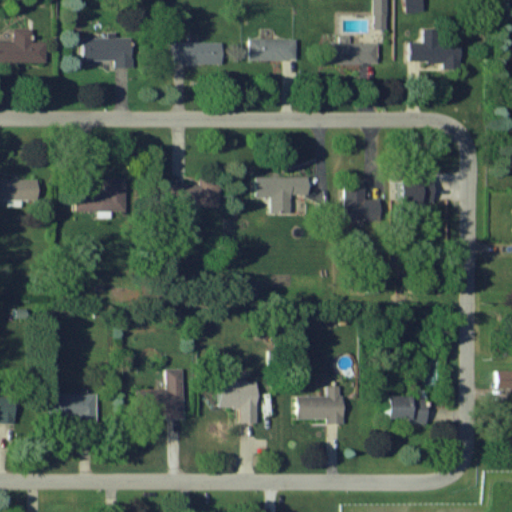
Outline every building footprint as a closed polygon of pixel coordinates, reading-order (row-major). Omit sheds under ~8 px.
[(384,0),(371,0),(371,28),(384,28),(384,0)] [(420,10),(418,0),(401,0),(403,13),(420,10)] [(457,41),(435,41),(435,29),(420,28),(419,43),(406,42),(406,62),(441,63),(441,68),(456,68),(457,41)] [(0,62),(43,63),(44,41),(29,41),(29,29),(11,29),(11,42),(0,41),(0,62)] [(346,43),(346,36),(335,36),(335,43),(320,43),(320,64),(374,64),(374,43),(346,43)] [(128,37),(79,37),(79,62),(128,62),(128,37)] [(293,39),(245,39),(245,60),(293,60),(293,39)] [(170,64),(219,64),(219,42),(170,42),(170,64)] [(122,177),(101,177),(101,193),(72,193),(72,211),(122,211),(122,177)] [(217,207),(216,177),(195,177),(195,184),(168,185),(168,208),(217,207)] [(304,195),(304,177),(251,177),(251,199),(267,199),(267,214),(287,214),(287,195),(304,195)] [(395,177),(395,202),(430,202),(430,177),(395,177)] [(0,199),(33,200),(33,180),(0,179),(0,199)] [(376,199),(362,199),(362,184),(341,184),(341,220),(376,220),(376,199)] [(161,418),(180,418),(179,368),(162,368),(162,388),(140,388),(140,412),(161,412),(161,418)] [(509,376),(495,375),(494,387),(508,388),(509,376)] [(254,419),(254,381),(219,381),(219,419),(254,419)] [(339,421),(338,385),(323,385),(324,396),(292,396),(292,421),(339,421)] [(93,420),(93,393),(45,392),(45,419),(93,420)] [(422,421),(422,395),(382,395),(382,421),(422,421)]
